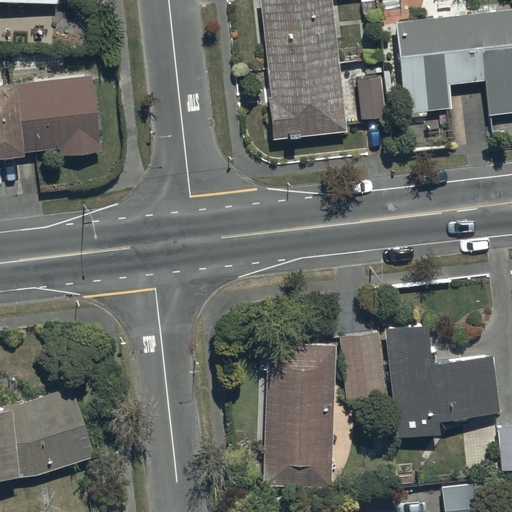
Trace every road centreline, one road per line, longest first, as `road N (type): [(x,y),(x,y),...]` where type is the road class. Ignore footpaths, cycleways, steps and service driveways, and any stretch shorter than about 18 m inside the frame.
road 1 (tertiary): [(195,240),(511,206)]
road 2 (residential): [(151,246),(178,511)]
road 3 (residential): [(195,240),(168,0)]
road 4 (tertiary): [(0,263),(151,246)]
